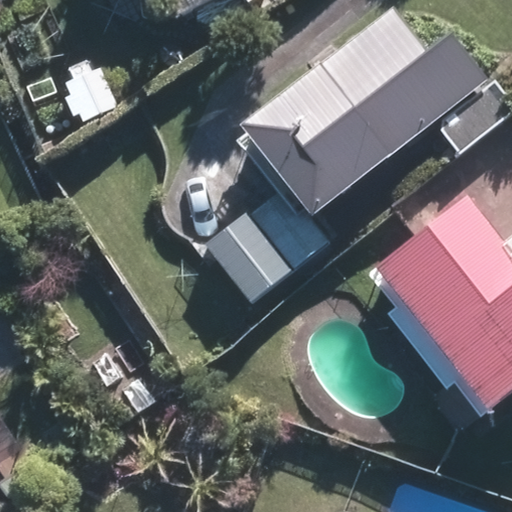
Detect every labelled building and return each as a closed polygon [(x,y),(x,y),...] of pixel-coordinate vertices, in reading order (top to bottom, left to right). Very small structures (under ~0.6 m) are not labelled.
[(106,0),(109,6),(120,0),(145,0),(166,39),(243,0),(106,0)] [(393,21),(238,147),(310,234),(487,90),(448,42),(425,61),(393,21)] [(511,120),(511,109),(494,88),(440,132),(439,143),(457,165),(511,120)] [(511,282),(456,210),(364,280),(484,434),(511,412),(511,282)] [(243,227),(202,258),(250,319),(291,287),(243,227)]
